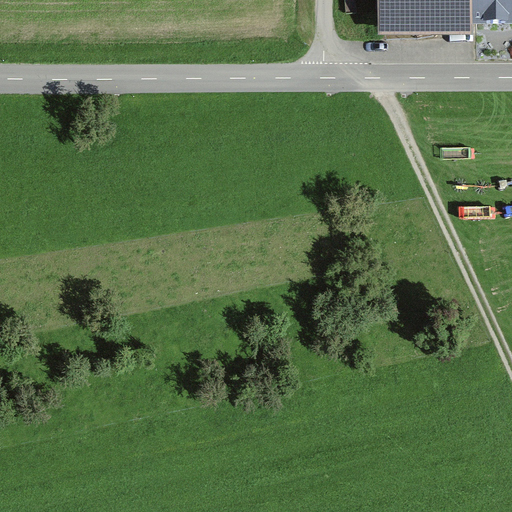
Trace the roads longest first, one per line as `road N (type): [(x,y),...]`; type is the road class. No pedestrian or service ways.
road 1 (tertiary): [(511,79),(0,77)]
road 2 (track): [(382,79),(511,363)]
